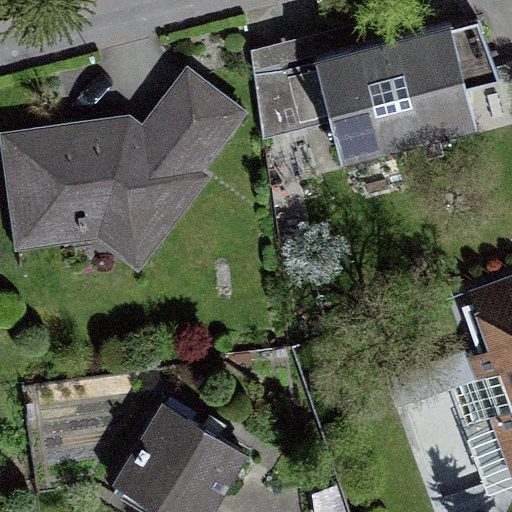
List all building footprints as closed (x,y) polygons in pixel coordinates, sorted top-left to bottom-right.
[(448,23),(383,41),(410,140),(476,122),(448,23)] [(383,41),(321,56),(346,158),(410,140),(383,41)] [(283,46),(253,53),(258,76),(289,69),(283,46)] [(156,118),(14,137),(25,226),(92,216),(133,245),(233,109),(190,77),(156,118)] [(502,369),(464,383),(479,424),(504,415),(511,437),(511,280),(475,294),(502,369)] [(201,511),(240,449),(167,404),(121,478),(176,511),(201,511)]
